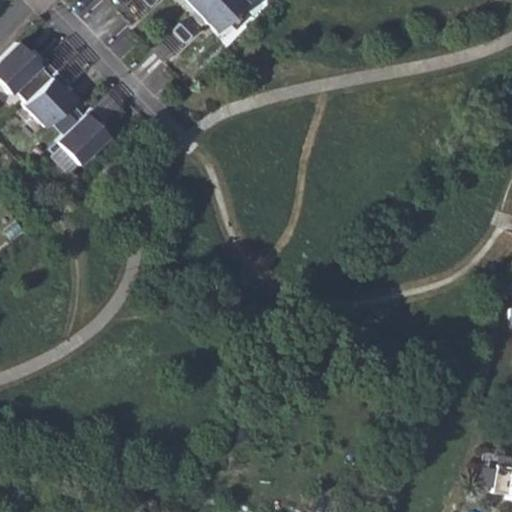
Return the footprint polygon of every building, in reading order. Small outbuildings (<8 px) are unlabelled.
[(104,0),(116,12),(127,0),(104,0)] [(141,0),(127,0),(116,12),(128,25),(147,6),(141,0)] [(243,3),(239,0),(199,0),(191,8),(213,32),(243,3)] [(176,22),(169,29),(182,43),(189,35),(176,22)] [(182,43),(169,29),(150,48),(163,61),(182,43)] [(61,40),(41,59),(53,71),(73,52),(61,40)] [(14,42),(0,56),(0,85),(7,94),(36,65),(48,76),(53,71),(41,59),(41,58),(36,64),(14,42)] [(86,66),(73,52),(53,71),(66,84),(86,66)] [(66,84),(53,71),(48,76),(19,104),(42,127),(62,108),(74,121),(80,115),(68,102),(70,100),(60,90),(66,84)] [(108,88),(88,107),(101,120),(120,102),(108,88)] [(80,115),(74,121),(45,149),(50,154),(58,147),(75,164),(105,136),(95,126),(101,120),(88,107),(80,115)] [(511,309),(503,310),(505,330),(511,329),(511,309)] [(511,455),(510,455),(508,466),(493,464),(488,492),(503,495),(502,498),(511,500),(511,455)] [(213,511),(252,511),(217,501),(213,511)]
